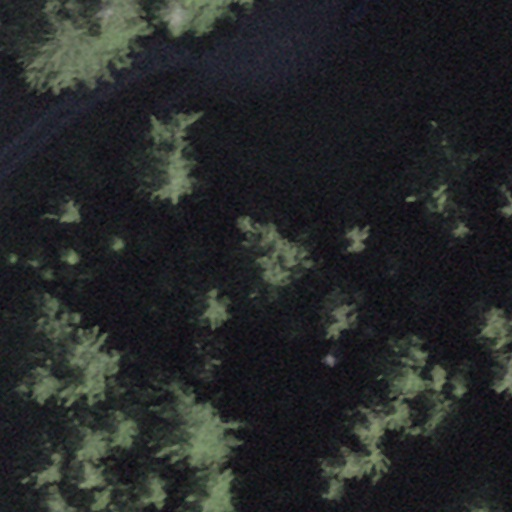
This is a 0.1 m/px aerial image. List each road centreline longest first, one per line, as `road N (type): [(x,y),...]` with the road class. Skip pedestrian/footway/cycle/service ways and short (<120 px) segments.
road 1 (track): [(117,21),(99,51),(1,131)]
road 2 (track): [(250,36),(117,21)]
